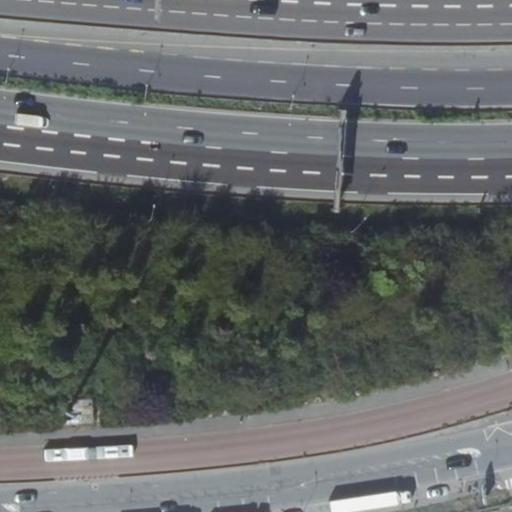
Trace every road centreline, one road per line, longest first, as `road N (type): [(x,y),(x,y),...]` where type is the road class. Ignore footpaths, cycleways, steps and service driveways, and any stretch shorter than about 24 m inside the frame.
road 1 (secondary): [(0,507),(331,479),(511,446)]
road 2 (trunk): [(511,87),(364,86),(0,55)]
road 3 (trunk): [(0,126),(287,152),(511,158)]
road 4 (trunk): [(511,23),(212,14)]
road 5 (trunk): [(212,14),(35,0)]
